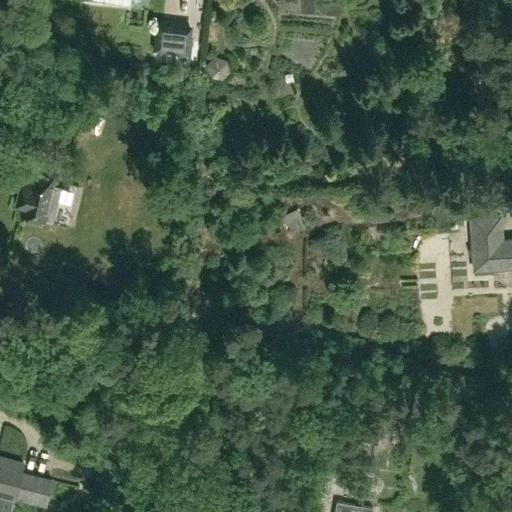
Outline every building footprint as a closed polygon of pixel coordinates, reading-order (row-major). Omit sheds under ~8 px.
[(194,22),(156,19),(153,48),(191,52),(194,22)] [(87,133),(94,106),(65,99),(59,126),(87,133)] [(24,179),(18,204),(24,206),(21,216),(54,224),(63,188),(55,186),(58,175),(33,169),(30,180),(24,179)] [(446,185),(424,186),(424,198),(446,197),(446,185)] [(511,240),(500,241),(499,218),(470,220),(473,270),(511,267),(511,240)] [(325,441),(318,466),(342,472),(348,447),(325,441)] [(94,477),(123,483),(128,459),(125,458),(127,449),(108,445),(106,453),(100,452),(94,477)] [(45,506),(51,481),(21,474),(24,463),(0,457),(0,495),(14,499),(14,498),(45,506)] [(363,511),(365,503),(334,499),(332,511),(363,511)]
